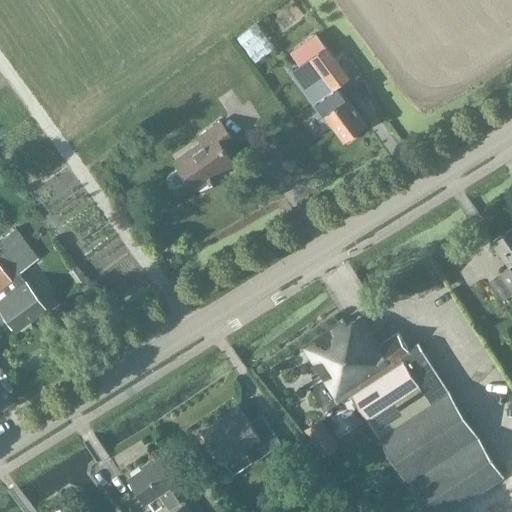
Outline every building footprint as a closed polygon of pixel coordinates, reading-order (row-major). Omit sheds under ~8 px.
[(260,26),(239,39),(251,60),(273,47),(260,26)] [(346,55),(346,56),(338,62),(326,46),(290,72),(314,104),(323,97),(330,107),(323,112),(344,141),(366,124),(338,86),(349,79),(351,81),(360,75),(346,55)] [(222,145),(232,138),(221,122),(198,138),(201,142),(174,161),(195,189),(223,170),(217,161),(228,153),(222,145)] [(511,227),(493,242),(510,265),(500,273),(511,289),(511,227)] [(37,257),(15,228),(0,239),(0,309),(15,330),(44,308),(18,272),(37,257)] [(330,410),(353,395),(349,389),(409,350),(398,334),(380,345),(361,315),(345,326),(342,321),(301,347),(323,380),(309,389),(327,417),(333,414),(330,410)] [(349,389),(353,395),(428,511),(452,511),(505,478),(419,344),(409,350),(349,389)] [(253,464),(282,444),(262,416),(252,423),(244,411),(220,428),(218,424),(203,434),(222,461),(241,448),(253,464)] [(179,504),(170,489),(188,477),(170,450),(127,479),(144,506),(159,496),(169,511),(179,504)] [(207,511),(196,495),(172,511),(207,511)]
